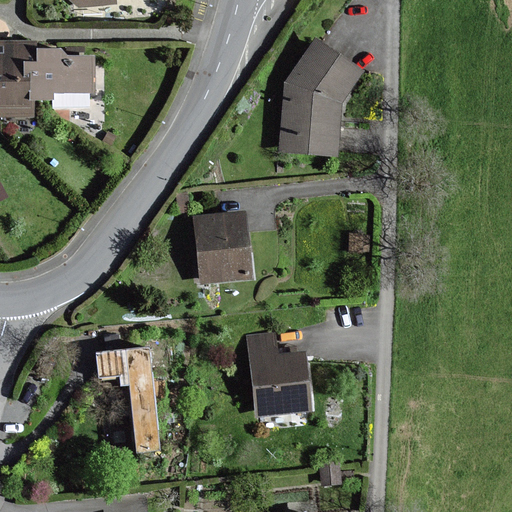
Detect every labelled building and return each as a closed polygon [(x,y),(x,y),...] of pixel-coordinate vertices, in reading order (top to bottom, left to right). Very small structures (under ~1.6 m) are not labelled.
[(320,38),(286,83),(284,146),(340,153),(341,134),(342,117),(343,101),(365,69),(320,38)] [(0,116),(37,117),(37,98),(38,47),(38,41),(0,40),(0,116)] [(71,55),(71,48),(38,47),(37,98),(53,98),(53,108),(94,109),(94,56),(71,55)] [(246,212),(198,217),(204,279),(253,274),(246,212)] [(276,333),(250,336),(259,416),(314,410),(307,351),(279,354),(276,333)] [(171,343),(99,350),(101,376),(122,374),(123,385),(132,384),(138,452),(164,449),(155,364),(172,362),(171,343)] [(338,463),(322,464),(324,484),(339,483),(338,463)]
